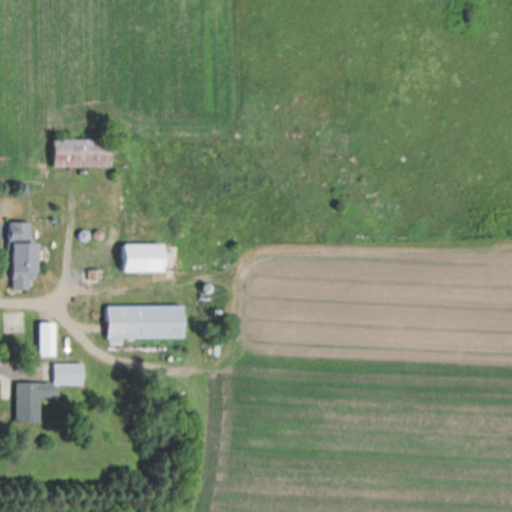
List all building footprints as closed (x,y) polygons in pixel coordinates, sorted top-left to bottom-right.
[(51,165),(110,165),(110,138),(51,138),(51,165)] [(34,280),(35,221),(9,221),(9,289),(29,289),(29,280),(34,280)] [(162,271),(162,244),(84,244),(84,271),(162,271)] [(106,337),(182,337),(182,305),(106,305),(106,337)] [(53,322),(38,322),(38,355),(53,355),(53,322)] [(15,421),(39,421),(39,396),(58,397),(58,384),(82,384),(82,363),(53,362),(53,382),(15,382),(15,421)]
